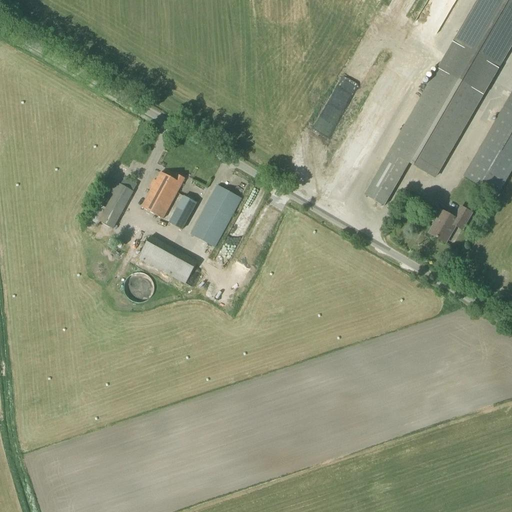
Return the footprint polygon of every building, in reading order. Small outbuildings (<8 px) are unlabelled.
[(483,95),(511,43),(511,0),(477,0),(438,70),(365,196),(384,207),(409,164),(435,179),(483,95)] [(463,177),(497,197),(511,171),(511,92),(504,107),(463,177)] [(173,180),(161,173),(156,181),(153,180),(148,188),(151,190),(141,208),(163,220),(185,180),(176,175),(173,180)] [(114,231),(133,192),(109,179),(103,189),(113,195),(98,222),(114,231)] [(215,250),(242,199),(217,186),(190,235),(215,250)] [(182,231),(197,204),(184,197),(169,224),(182,231)] [(463,232),(473,214),(460,206),(453,218),(442,212),(429,235),(446,244),(455,228),(463,232)] [(185,285),(197,262),(151,237),(138,259),(185,285)] [(157,286),(157,283),(156,281),(155,278),(153,276),(150,274),(148,272),(145,272),(141,271),(138,272),(136,273),(133,274),(131,276),(130,278),(129,281),(128,283),(128,287),(128,289),(129,292),(130,295),(133,297),(135,299),(138,300),(140,301),(143,301),(145,300),(148,299),(151,298),(153,296),(154,295),(156,292),(157,289),(157,286)] [(189,284),(197,288),(204,277),(196,272),(189,284)]
